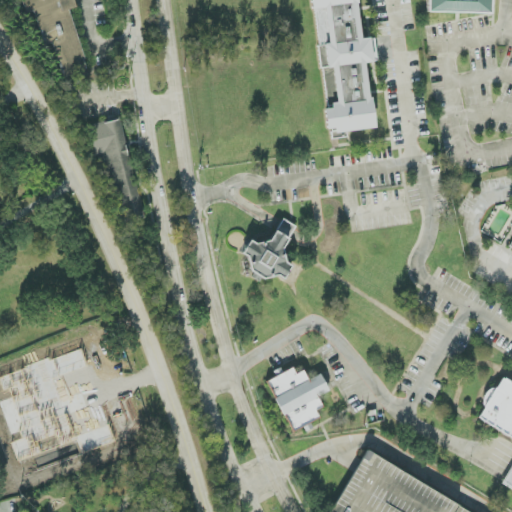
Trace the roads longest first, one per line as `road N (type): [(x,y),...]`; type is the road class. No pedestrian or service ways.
road 1 (tertiary): [(294,511),(249,418),(218,325),(161,0)]
road 2 (tertiary): [(133,0),(184,314),(256,511)]
road 3 (residential): [(0,40),(112,256),(180,427),(204,511)]
